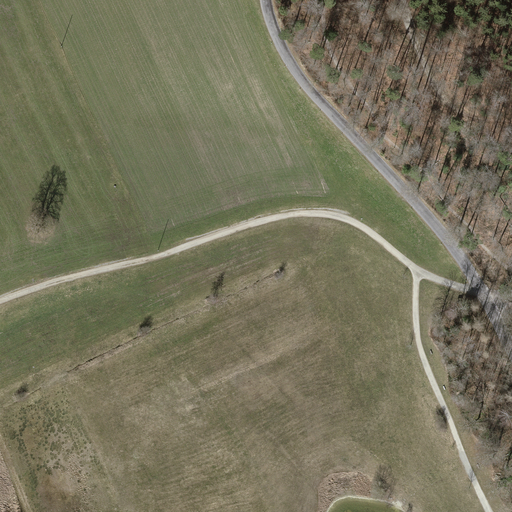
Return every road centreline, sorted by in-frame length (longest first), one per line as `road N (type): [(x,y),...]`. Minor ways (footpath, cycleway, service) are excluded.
road 1 (track): [(483,294),(416,270),(363,223),(295,217),(0,302)]
road 2 (unclassified): [(511,349),(483,294),(396,179),(312,93),(264,0)]
road 3 (track): [(490,511),(418,342),(416,270)]
road 4 (track): [(403,0),(449,104),(511,119)]
